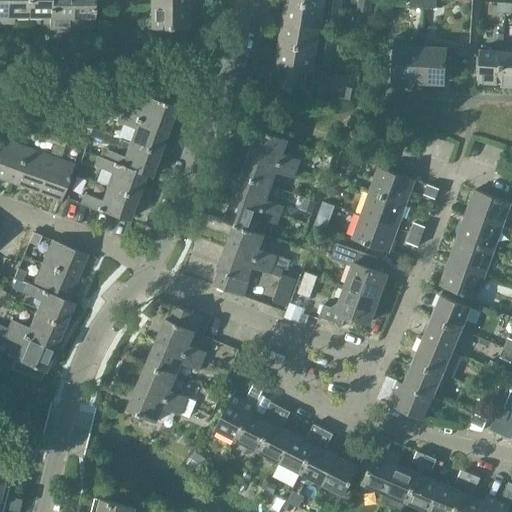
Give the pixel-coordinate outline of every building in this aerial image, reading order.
[(14,17),(28,17),(28,0),(6,0),(7,24),(14,24),(14,17)] [(43,24),(49,24),(50,24),(49,0),(28,0),(28,17),(43,17),(43,24)] [(49,29),(72,29),(71,0),(49,0),(50,24),(49,24),(49,29)] [(71,0),(72,29),(94,29),(94,12),(94,7),(93,0),(71,0)] [(286,0),(287,1),(341,10),(342,0),(286,0)] [(360,0),(358,12),(370,14),(372,0),(360,0)] [(423,0),(423,8),(436,9),(436,0),(423,0)] [(277,14),(276,21),(321,28),(323,18),(339,20),(341,10),(287,1),(284,15),(277,14)] [(497,13),(506,13),(506,3),(498,3),(497,13)] [(196,6),(150,6),(150,35),(142,35),(142,48),(171,48),(171,28),(188,28),(188,13),(196,13),(196,6)] [(282,29),(280,43),(334,52),(336,42),(319,39),(321,28),(276,21),(275,28),(282,29)] [(270,56),(269,63),(314,71),(316,60),(332,63),(334,52),(280,43),(277,58),(270,56)] [(415,82),(419,82),(421,47),(395,46),(393,81),(398,81),(400,86),(412,87),(415,82)] [(421,47),(419,82),(445,84),(447,49),(421,47)] [(468,50),(456,49),(456,56),(468,57),(468,50)] [(478,86),(501,87),(503,51),(481,50),(478,86)] [(501,87),(511,87),(511,51),(503,51),(501,87)] [(314,71),(269,63),(268,70),(275,72),(272,86),(289,89),(289,90),(293,91),(293,90),(326,96),(328,85),(312,82),(314,71)] [(123,104),(120,113),(167,130),(175,107),(146,96),(141,110),(123,104)] [(0,117),(0,119),(8,125),(13,118),(5,112),(0,117)] [(134,128),(129,142),(159,153),(167,130),(120,113),(117,122),(134,128)] [(8,125),(17,131),(22,124),(13,118),(8,125)] [(259,129),(250,153),(297,169),(300,161),(283,154),(288,140),(259,129)] [(44,141),(54,145),(57,137),(47,133),(44,141)] [(57,137),(54,145),(64,149),(67,140),(57,137)] [(0,146),(0,178),(14,183),(26,148),(2,139),(0,146)] [(107,150),(104,159),(145,174),(144,175),(150,177),(159,153),(129,142),(124,156),(107,150)] [(14,183),(37,192),(50,156),(26,148),(14,183)] [(250,153),(242,175),(271,186),(276,172),(294,178),(297,169),(250,153)] [(50,156),(37,192),(61,200),(74,165),(50,156)] [(136,197),(144,175),(145,174),(104,159),(98,157),(95,166),(112,172),(107,186),(136,197)] [(379,168),(370,192),(406,205),(415,180),(379,168)] [(242,175),(233,198),(280,215),(284,206),(266,200),(271,186),(242,175)] [(424,195),(436,199),(439,189),(428,185),(424,195)] [(136,197),(107,186),(102,200),(84,194),(81,204),(128,220),(136,197)] [(475,190),(466,215),(502,228),(511,203),(475,190)] [(370,192),(362,216),(397,228),(406,205),(370,192)] [(225,222),(234,225),(235,225),(255,232),(255,231),(260,218),(277,224),(280,215),(233,198),(225,222)] [(466,215),(458,238),(494,251),(502,228),(466,215)] [(397,228),(362,216),(353,240),(389,253),(397,228)] [(411,233),(422,237),(426,227),(414,223),(411,233)] [(234,225),(226,248),(273,265),(276,256),(259,249),(264,235),(255,231),(255,232),(235,225),(234,225)] [(33,233),(29,242),(37,246),(41,236),(33,233)] [(407,243),(418,247),(422,237),(411,233),(407,243)] [(458,238),(449,262),(485,275),(494,251),(458,238)] [(52,240),(42,264),(77,278),(87,255),(52,240)] [(354,263),(346,287),(379,299),(387,274),(362,265),(367,253),(345,246),(341,258),(354,263)] [(219,272),(213,286),(243,297),(249,282),(248,281),(253,267),(270,274),(273,265),(226,248),(218,271),(219,272)] [(485,275),(449,262),(441,286),(476,299),(485,275)] [(42,264),(32,286),(32,287),(67,301),(68,300),(77,278),(42,264)] [(17,268),(13,278),(21,282),(26,272),(17,268)] [(298,294),(310,299),(318,277),(306,272),(298,294)] [(38,305),(34,313),(64,326),(73,303),(68,300),(67,301),(32,287),(32,286),(27,284),(23,293),(35,298),(33,303),(38,305)] [(379,299),(346,287),(337,312),(345,314),(370,323),(379,299)] [(442,295),(432,318),(461,330),(471,308),(442,295)] [(166,319),(157,342),(202,361),(206,353),(189,345),(195,332),(196,332),(202,318),(174,305),(168,319),(166,319)] [(345,314),(337,312),(322,306),(318,318),(341,326),(345,314)] [(12,320),(8,329),(54,348),(64,326),(34,313),(28,327),(12,320)] [(423,340),(452,352),(461,330),(432,318),(423,340)] [(54,348),(8,329),(4,338),(21,345),(15,359),(44,371),(54,348)] [(423,340),(414,362),(443,374),(452,352),(423,340)] [(157,342),(147,364),(176,377),(182,363),(199,370),(202,361),(157,342)] [(511,361),(511,351),(504,348),(500,358),(511,363),(511,361)] [(414,362),(405,384),(404,384),(433,397),(443,374),(414,362)] [(147,364),(138,387),(183,406),(187,397),(170,390),(176,377),(147,364)] [(404,384),(405,384),(398,381),(389,404),(424,419),(433,397),(404,384)] [(486,393),(497,397),(501,387),(490,383),(486,393)] [(264,389),(254,384),(249,395),(258,400),(264,389)] [(183,406),(138,387),(128,410),(157,422),(163,408),(180,415),(183,406)] [(482,402),(493,407),(497,397),(486,393),(482,402)] [(215,429),(237,440),(251,413),(252,413),(255,407),(233,395),(215,429)] [(266,413),(275,418),(281,408),(272,403),(266,413)] [(499,407),(495,417),(506,422),(510,412),(499,407)] [(281,408),(275,418),(285,423),(291,412),(281,408)] [(237,440),(258,451),(273,424),(252,413),(251,413),(237,440)] [(472,425),(483,430),(487,420),(476,415),(472,425)] [(258,451),(280,462),(294,435),(273,424),(258,451)] [(309,435),(318,440),(324,430),(314,425),(309,435)] [(324,430),(318,440),(328,445),(333,435),(324,430)] [(280,462),(301,473),(315,446),(294,435),(280,462)] [(382,437),(377,448),(387,452),(392,441),(382,437)] [(301,473),(322,484),(337,457),(315,446),(301,473)] [(352,458),(361,463),(367,452),(357,447),(352,458)] [(413,463),(422,467),(427,456),(417,451),(413,463)] [(362,484),(385,493),(397,465),(374,455),(362,484)] [(422,467),(432,471),(437,460),(427,456),(422,467)] [(337,457),(322,484),(344,495),(359,468),(337,457)] [(0,511),(2,507),(18,511),(21,499),(5,495),(12,468),(0,465),(0,511)] [(385,493),(407,503),(419,474),(397,465),(385,493)] [(457,481),(466,485),(471,474),(461,470),(457,481)] [(407,503),(428,511),(429,511),(441,483),(419,474),(407,503)] [(471,474),(466,485),(476,489),(481,478),(471,474)] [(429,511),(455,511),(463,493),(441,483),(429,511)] [(508,511),(511,505),(511,502),(511,484),(509,483),(504,493),(501,501),(488,495),(485,502),(481,511),(508,511)] [(473,497),(476,489),(466,485),(463,493),(455,511),(481,511),(485,502),(473,497)] [(135,511),(137,507),(96,497),(92,511),(135,511)]
